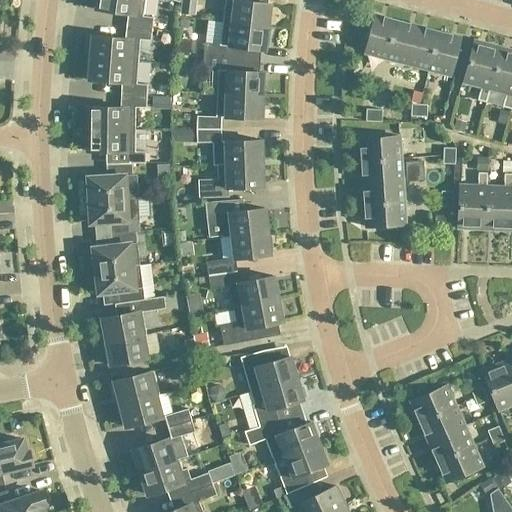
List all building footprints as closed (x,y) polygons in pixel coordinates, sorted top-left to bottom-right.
[(127,16),(125,29),(151,31),(152,20),(142,18),(144,0),(96,0),(95,12),(127,16)] [(225,1),(222,24),(266,30),(269,6),(266,6),(267,2),(255,1),(255,5),(225,1)] [(364,55),(386,61),(396,23),(374,17),(364,55)] [(396,23),(386,61),(407,66),(417,28),(396,23)] [(204,45),(203,59),(228,61),(228,49),(263,53),(264,49),(267,49),(269,34),(266,34),(266,30),(222,24),(219,47),(204,45)] [(407,66),(428,72),(438,34),(417,28),(407,66)] [(137,64),(139,42),(150,43),(151,31),(125,29),(124,41),(92,38),(90,60),(137,64)] [(438,34),(428,72),(449,77),(459,40),(438,34)] [(476,102),(485,105),(489,91),(499,50),(473,43),(463,85),(480,89),(476,102)] [(511,104),(511,53),(499,50),(489,91),(505,96),(501,109),(510,111),(511,104)] [(216,96),(261,98),(262,74),(227,73),(228,61),(203,59),(201,72),(217,72),(216,96)] [(120,85),(120,97),(146,98),(146,87),(136,86),(137,64),(90,60),(88,83),(120,85)] [(196,118),(196,132),(220,132),(221,120),(260,121),(261,98),(216,96),(215,119),(196,118)] [(145,110),(146,98),(120,97),(119,109),(87,109),(87,131),(134,132),(135,110),(145,110)] [(418,107),(410,106),(410,118),(418,119),(418,107)] [(426,107),(418,107),(418,119),(426,119),(426,107)] [(373,112),(365,111),(365,123),(373,124),(373,112)] [(373,124),(381,124),(381,112),(373,112),(373,124)] [(134,154),(134,132),(87,131),(86,154),(119,154),(119,166),(144,165),(145,154),(134,154)] [(221,144),(220,132),(196,132),(196,145),(213,145),(214,167),(216,167),(225,166),(226,167),(261,166),(260,142),(221,144)] [(359,141),(361,163),(400,161),(398,138),(359,141)] [(455,150),(442,150),(442,158),(454,158),(455,150)] [(442,158),(442,166),(454,166),(454,158),(442,158)] [(361,163),(362,185),(401,182),(400,161),(361,163)] [(90,180),(87,180),(88,189),(88,202),(137,199),(136,177),(132,177),(131,166),(119,166),(105,167),(105,179),(90,180)] [(261,166),(226,167),(225,166),(216,167),(216,181),(197,182),(198,201),(227,199),(226,191),(262,189),(261,166)] [(457,230),(484,231),(486,189),(486,175),(477,175),(476,188),(459,188),(457,230)] [(511,176),(503,176),(503,189),(486,189),(484,231),(510,233),(511,182),(511,176)] [(362,185),(364,207),(403,204),(401,182),(362,185)] [(440,193),(440,201),(452,202),(453,194),(440,193)] [(137,199),(88,202),(89,216),(90,225),(93,225),(108,224),(109,236),(135,234),(139,233),(137,199)] [(222,240),(231,239),(231,238),(266,234),(263,210),(244,213),(242,201),(204,204),(205,218),(219,216),(222,240)] [(440,201),(440,209),(452,210),(452,202),(440,201)] [(365,229),(404,226),(403,204),(364,207),(365,229)] [(95,250),(92,250),(93,260),(95,273),(139,268),(139,267),(137,245),(135,234),(109,236),(110,248),(95,250)] [(231,239),(234,261),(269,257),(268,253),(272,252),(271,238),(267,238),(266,234),(231,238),(231,239)] [(222,262),(205,264),(207,278),(232,274),(230,262),(230,260),(222,262)] [(95,273),(96,286),(98,296),(116,293),(117,305),(138,302),(144,301),(142,290),(139,268),(95,273)] [(233,310),(277,301),(272,278),(233,286),(232,274),(207,278),(209,292),(228,288),(233,310)] [(163,299),(144,301),(138,302),(140,313),(102,321),(106,344),(141,338),(146,337),(141,314),(165,311),(163,299)] [(219,328),(223,348),(254,342),(254,341),(252,341),(250,331),(281,324),(277,301),(233,310),(236,325),(219,328)] [(146,332),(148,346),(178,342),(176,328),(146,332)] [(141,338),(106,344),(108,352),(104,352),(107,368),(145,360),(141,338)] [(193,340),(183,343),(186,354),(195,352),(193,340)] [(250,394),(296,381),(289,358),(274,363),(271,351),(262,353),(239,360),(250,394)] [(511,376),(506,363),(482,373),(498,413),(511,406),(511,376)] [(198,364),(189,367),(192,378),(201,376),(198,364)] [(120,407),(154,398),(159,397),(153,373),(110,384),(114,399),(118,398),(120,407)] [(250,394),(253,406),(252,407),(258,428),(258,429),(278,423),(284,421),(280,409),(302,403),(301,400),(305,399),(302,388),(298,389),(296,381),(250,394)] [(445,388),(410,404),(419,424),(454,408),(445,388)] [(484,395),(481,388),(470,393),(473,400),(484,395)] [(473,400),(476,407),(487,403),(484,395),(473,400)] [(154,398),(120,407),(126,429),(160,420),(154,398)] [(454,408),(419,424),(427,444),(463,428),(454,408)] [(167,429),(190,422),(187,411),(163,418),(167,429)] [(258,429),(258,428),(243,434),(248,447),(264,441),(273,463),(318,445),(309,424),(288,432),(284,421),(278,423),(258,429)] [(190,422),(167,429),(170,441),(194,434),(190,422)] [(463,428),(427,444),(436,464),(472,448),(463,428)] [(498,428),(486,433),(489,440),(501,436),(498,428)] [(489,440),(492,448),(504,443),(501,436),(489,440)] [(0,487),(3,487),(1,475),(32,467),(29,453),(25,454),(22,441),(1,446),(1,443),(0,442),(0,487)] [(140,474),(173,463),(166,441),(133,452),(140,474)] [(326,467),(318,445),(273,463),(286,496),(300,490),(308,487),(303,476),(326,467)] [(472,448),(436,464),(445,484),(481,468),(472,448)] [(188,495),(212,486),(207,475),(190,481),(186,470),(181,472),(178,461),(173,463),(140,474),(148,497),(185,485),(188,495)] [(201,511),(198,504),(216,497),(212,486),(188,495),(192,505),(174,511),(201,511)] [(301,504),(304,511),(336,511),(345,508),(335,488),(305,502),(300,490),(286,496),(283,497),(289,509),(301,504)] [(511,511),(497,490),(489,496),(491,511),(511,511)] [(0,511),(43,511),(42,508),(46,507),(41,493),(10,504),(6,492),(0,494),(0,511)] [(441,493),(433,497),(438,506),(446,503),(441,493)]
